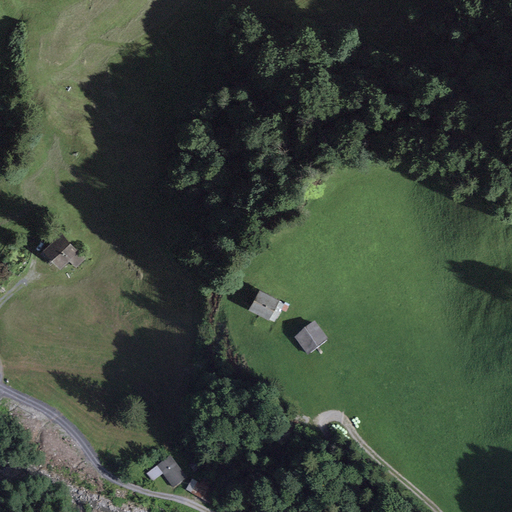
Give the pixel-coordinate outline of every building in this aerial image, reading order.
[(68,236),(50,249),(66,271),(85,258),(68,236)] [(271,291),(256,310),(273,324),(288,305),(271,291)] [(311,325),(289,341),(303,358),(324,342),(311,325)] [(296,423),(308,426),(310,418),(298,415),(296,423)] [(171,455),(156,465),(173,490),(188,480),(171,455)] [(203,488),(192,481),(185,493),(214,509),(226,488),(209,478),(203,488)]
